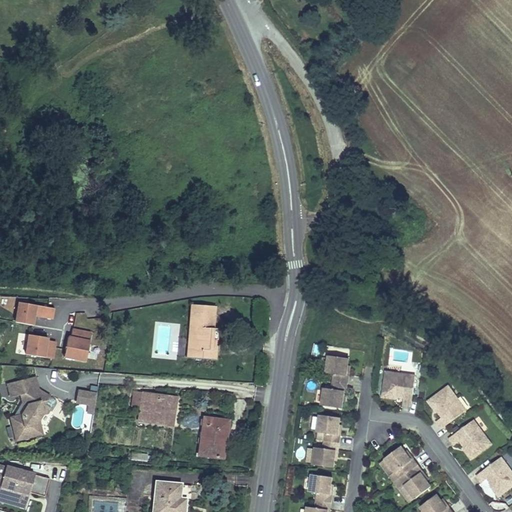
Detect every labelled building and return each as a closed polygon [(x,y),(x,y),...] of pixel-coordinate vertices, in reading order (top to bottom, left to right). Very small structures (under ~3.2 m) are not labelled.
[(17,302),(13,324),(33,328),(35,317),(52,320),(54,309),(17,302)] [(193,338),(192,358),(212,359),(214,339),(218,340),(219,329),(214,329),(216,306),(192,305),(189,338),(193,338)] [(68,328),(64,360),(86,363),(90,331),(68,328)] [(18,334),(16,355),(46,357),(47,336),(18,334)] [(46,358),(53,360),(56,342),(49,340),(46,358)] [(393,350),(392,361),(409,363),(409,351),(393,350)] [(347,398),(350,373),(348,373),(349,367),(350,360),(329,358),(327,375),(335,376),(333,391),(325,390),(322,407),(343,410),(344,403),(344,398),(347,398)] [(412,409),(416,378),(386,374),(383,400),(392,401),(393,399),(398,399),(405,400),(404,407),(412,409)] [(36,379),(24,383),(28,395),(39,391),(36,379)] [(42,436),(39,421),(48,408),(45,406),(47,402),(50,398),(39,391),(28,395),(24,383),(9,387),(12,399),(22,397),(24,404),(29,407),(23,416),(12,419),(17,441),(42,436)] [(467,412),(449,388),(428,404),(434,411),(436,410),(439,414),(443,419),(437,424),(442,431),(467,412)] [(76,405),(87,405),(87,414),(94,414),(96,392),(77,391),(76,405)] [(116,401),(114,417),(136,421),(138,409),(141,409),(139,421),(172,426),(176,398),(134,392),(132,403),(132,407),(127,406),(128,402),(116,401)] [(29,407),(24,404),(15,418),(23,416),(29,407)] [(204,417),(199,455),(224,458),(226,441),(223,441),(226,420),(204,417)] [(338,457),(342,432),(340,432),(340,427),(341,420),(321,417),(318,434),(327,435),(324,451),(316,449),(314,466),(335,469),(335,462),(336,457),(338,457)] [(492,447),(474,422),(450,441),(455,447),(461,443),(465,449),(468,453),(466,454),(472,462),(492,447)] [(124,428),(125,440),(133,440),(133,427),(124,428)] [(425,477),(410,457),(408,458),(405,454),(401,448),(385,461),(395,474),(390,478),(399,491),(405,487),(415,501),(431,488),(427,483),(424,479),(425,477)] [(511,489),(511,472),(502,459),(478,478),(483,485),(489,480),(493,486),(496,490),(494,491),(500,499),(511,489)] [(49,479),(0,465),(0,503),(26,511),(30,493),(44,497),(49,479)] [(330,511),(334,492),(332,491),(332,486),(333,479),(312,476),(310,494),(318,495),(316,510),(308,509),(307,511),(330,511)] [(156,483),(153,511),(185,511),(186,500),(180,499),(181,485),(156,483)] [(92,511),(95,511),(122,511),(124,506),(93,501),(92,511)] [(451,511),(450,511),(448,511),(446,509),(442,503),(430,511),(451,511)]
